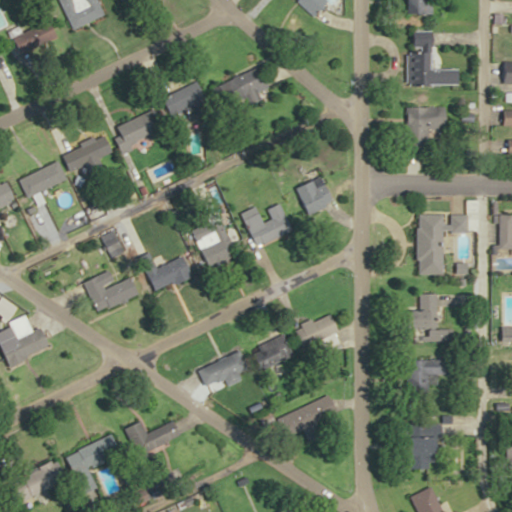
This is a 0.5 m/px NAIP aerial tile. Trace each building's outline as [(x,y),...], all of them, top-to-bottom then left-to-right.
[(396,2),(396,14),(426,14),(426,2),(396,2)] [(59,37),(52,18),(14,32),(21,51),(59,37)] [(495,84),(511,84),(511,64),(510,65),(509,74),(495,74),(495,84)] [(217,85),(228,110),(261,95),(259,91),(269,86),(260,65),(217,85)] [(209,105),(196,80),(163,98),(176,122),(209,105)] [(117,125),(121,133),(115,135),(122,149),(167,127),(157,106),(117,125)] [(398,108),(399,150),(420,150),(420,135),(441,135),(440,108),(398,108)] [(511,139),(499,139),(499,155),(511,155),(511,111),(495,111),(495,126),(511,126),(511,139)] [(19,178),(28,196),(68,178),(59,159),(19,178)] [(335,201),(324,174),(296,186),(307,213),(335,201)] [(0,236),(3,235),(0,226),(0,205),(17,199),(8,178),(0,181),(0,236)] [(258,245),(294,228),(282,201),(268,207),(272,216),(265,219),(261,211),(245,218),(258,245)] [(409,275),(436,275),(436,214),(409,214),(409,275)] [(460,215),(444,215),(444,253),(460,253),(460,215)] [(506,215),(491,215),(491,248),(506,248),(506,215)] [(237,256),(224,223),(196,233),(208,267),(237,256)] [(194,274),(186,253),(148,269),(157,290),(194,274)] [(98,311),(140,293),(133,275),(117,282),(111,269),(85,280),(98,311)] [(304,321),(307,339),(338,335),(336,316),(304,321)] [(498,326),(511,326),(511,341),(498,341),(498,326)] [(50,346),(45,328),(20,333),(24,352),(50,346)] [(281,360),(298,350),(286,331),(269,342),(281,360)] [(238,354),(199,366),(206,388),(245,375),(238,354)] [(400,400),(423,399),(422,384),(433,384),(433,360),(399,360),(400,400)] [(126,427),(137,453),(180,434),(174,420),(148,431),(143,419),(126,427)] [(68,452),(76,472),(122,454),(114,434),(68,452)] [(396,469),(428,469),(428,436),(396,436),(396,469)] [(511,437),(501,438),(504,480),(511,479),(511,437)] [(435,511),(426,487),(404,495),(410,511),(435,511)] [(150,492),(147,488),(140,494),(143,498),(150,492)]
